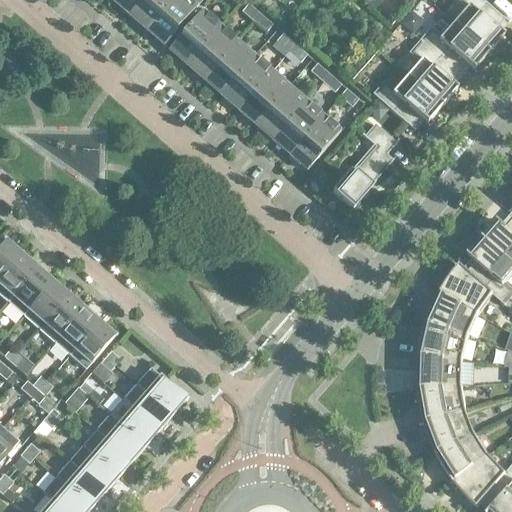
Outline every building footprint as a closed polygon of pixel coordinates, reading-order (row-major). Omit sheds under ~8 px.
[(115,0),(131,13),(131,14),(142,0),(115,0)] [(149,29),(173,0),(142,0),(131,14),(131,13),(127,17),(137,26),(141,22),(148,28),(149,29)] [(148,28),(144,32),(155,41),(158,37),(166,44),(194,11),(203,2),(200,0),(173,0),(149,29),(148,28)] [(466,9),(452,25),(487,55),(502,38),(495,31),(503,21),(478,0),(458,0),(457,1),(466,9)] [(248,5),(242,13),(254,23),(260,16),(248,5)] [(217,31),(199,15),(167,52),(177,61),(181,57),(188,63),(217,31)] [(266,34),(272,26),(260,16),(254,23),(266,34)] [(472,72),(487,55),(452,25),(439,41),(429,33),(420,44),(456,75),(464,66),(472,72)] [(234,46),(217,31),(188,63),(184,67),(195,76),(198,72),(206,78),(234,46)] [(276,43),(288,53),(295,46),(283,35),(276,43)] [(448,85),(456,75),(420,44),(411,55),(420,63),(406,78),(440,109),(456,91),(448,85)] [(206,78),(222,93),(223,93),(251,61),(234,46),(206,78)] [(307,56),(295,46),(288,53),(300,64),(307,56)] [(222,93),(219,97),(229,106),(233,102),(239,108),(240,108),(268,76),(251,61),(223,93),(222,93)] [(310,73),(322,83),(329,76),(317,65),(310,73)] [(239,108),(236,112),(246,121),(250,117),(257,123),(285,91),(268,76),(240,108),(239,108)] [(341,86),(329,76),(322,83),(334,94),(341,86)] [(425,126),(440,109),(406,78),(392,94),(383,86),(373,98),(409,129),(418,119),(425,126)] [(359,101),(346,90),(340,98),(352,109),(359,101)] [(257,123),(253,127),(263,136),(267,132),(274,138),(303,106),(285,91),(257,123)] [(274,138),(270,142),(281,151),(284,147),(291,153),(292,153),(320,121),(303,106),(274,138)] [(291,153),(288,157),(298,166),(301,162),(309,169),(338,136),(320,121),(292,153),(291,153)] [(367,191),(392,163),(385,157),(395,145),(373,127),(363,139),(374,149),(351,177),(348,174),(331,194),(351,212),(368,192),(367,191)] [(497,223),(483,240),(511,265),(511,221),(505,230),(497,223)] [(467,273),(467,274),(492,296),(503,305),(511,294),(511,293),(503,286),(511,276),(511,265),(483,240),(467,258),(475,264),(467,273)] [(4,244),(0,248),(0,280),(20,258),(4,244)] [(0,298),(7,305),(12,299),(36,271),(20,258),(0,280),(0,298)] [(492,296),(467,274),(467,273),(460,267),(456,271),(452,276),(449,280),(446,285),(442,290),(440,295),(478,317),(492,296)] [(36,271),(12,299),(7,305),(22,318),(51,285),(36,271)] [(38,332),(43,326),(67,298),(51,285),(22,318),(38,332)] [(428,320),(426,325),(467,339),(478,317),(440,295),(437,300),(434,305),(432,310),(430,315),(428,320)] [(53,345),(59,339),(82,312),(67,298),(43,326),(38,332),(53,345)] [(69,359),(74,353),(98,325),(82,312),(59,339),(53,345),(69,359)] [(98,325),(74,353),(69,359),(84,372),(113,339),(98,325)] [(467,339),(426,325),(424,331),(423,336),(421,342),(420,347),(419,353),(418,358),(462,364),(462,363),(467,339)] [(3,359),(9,365),(17,355),(11,350),(3,359)] [(110,354),(105,360),(114,368),(120,362),(110,354)] [(23,361),(17,355),(9,365),(15,370),(23,361)] [(462,364),(418,358),(418,364),(417,369),(417,375),(417,380),(417,386),(417,392),(461,389),(461,388),(462,364)] [(109,374),(114,368),(105,360),(100,366),(109,374)] [(12,375),(3,367),(0,370),(0,377),(6,382),(12,375)] [(178,392),(177,394),(149,370),(135,386),(145,394),(172,418),(187,400),(178,392)] [(32,389),(36,392),(38,394),(46,385),(40,380),(32,389)] [(30,399),(36,392),(32,389),(27,384),(21,391),(30,399)] [(46,385),(38,394),(44,399),(52,390),(46,385)] [(83,385),(78,391),(87,399),(93,393),(83,385)] [(172,418),(145,394),(135,386),(122,401),(131,410),(158,433),(172,418)] [(422,419),(423,425),(466,413),(465,413),(461,389),(417,392),(418,397),(419,403),(419,408),(420,414),(422,419)] [(82,405),(87,399),(78,391),(73,397),(82,405)] [(39,407),(45,400),(44,399),(38,394),(36,392),(30,399),(39,407)] [(50,397),(47,401),(53,407),(57,403),(50,397)] [(47,401),(45,400),(39,407),(48,415),(55,408),(53,407),(47,401)] [(158,433),(131,410),(122,401),(108,417),(145,449),(158,433)] [(47,419),(56,426),(62,420),(53,413),(47,419)] [(466,413),(423,425),(425,430),(426,435),(428,440),(430,445),(432,450),(435,456),(475,436),(474,436),(466,413)] [(95,433),(104,441),(131,464),(145,449),(108,417),(95,433)] [(51,433),(56,426),(47,419),(42,425),(51,433)] [(2,431),(0,433),(0,464),(18,444),(2,431)] [(81,448),(91,456),(118,480),(131,464),(104,441),(95,433),(81,448)] [(450,480),(453,484),(488,457),(475,436),(435,456),(438,461),(440,466),(443,471),(446,475),(450,480)] [(29,447),(24,453),(33,461),(38,455),(29,447)] [(68,464),(77,472),(104,495),(118,480),(91,456),(81,448),(68,464)] [(28,467),(33,461),(24,453),(19,459),(28,467)] [(505,475),(504,475),(488,457),(453,484),(457,489),(460,493),(464,497),(468,501),(472,505),(476,509),(483,501),(505,475)] [(54,479),(64,487),(91,511),(104,495),(77,472),(68,464),(54,479)] [(511,511),(511,466),(504,475),(505,475),(483,501),(492,510),(490,511),(511,511)] [(3,477),(0,480),(0,484),(7,491),(12,485),(3,477)] [(89,511),(91,511),(64,487),(54,479),(41,495),(50,503),(60,511),(89,511)] [(0,484),(0,495),(2,497),(11,505),(16,499),(7,491),(0,484)] [(60,511),(50,503),(42,511),(60,511)]
